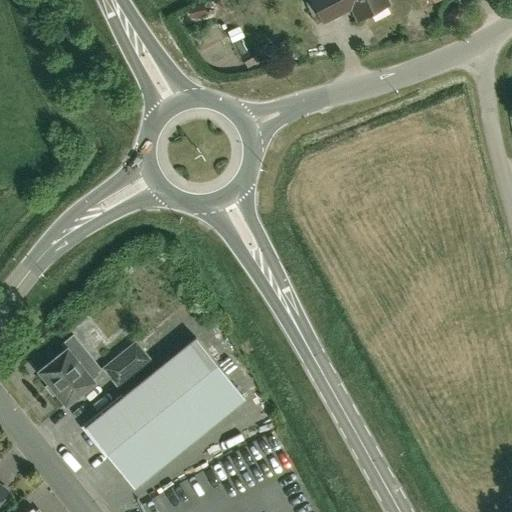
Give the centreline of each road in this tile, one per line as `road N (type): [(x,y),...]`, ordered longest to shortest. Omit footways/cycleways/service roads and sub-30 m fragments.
road 1 (secondary): [(405,511),(226,199)]
road 2 (unclassified): [(245,128),(479,47)]
road 3 (tertiary): [(0,309),(90,214),(154,180)]
road 4 (unclassified): [(511,221),(479,47)]
road 5 (unclassified): [(92,511),(0,402)]
road 6 (secondary): [(174,108),(117,0)]
